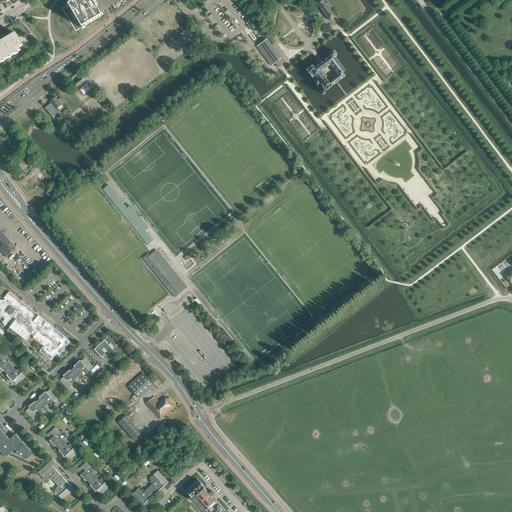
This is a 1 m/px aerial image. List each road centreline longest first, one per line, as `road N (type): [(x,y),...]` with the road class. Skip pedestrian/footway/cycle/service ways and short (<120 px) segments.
road 1 (unclassified): [(511,299),(199,416)]
road 2 (secondary): [(0,125),(162,0)]
road 3 (secondary): [(147,0),(0,112)]
road 4 (secondary): [(113,312),(0,178)]
road 5 (unclassified): [(106,511),(17,415),(19,403)]
road 6 (residential): [(244,511),(201,465),(151,511)]
road 7 (secondary): [(278,511),(199,416)]
road 8 (unclassified): [(278,5),(275,34),(291,48),(307,44),(314,29),(312,16),(292,6)]
